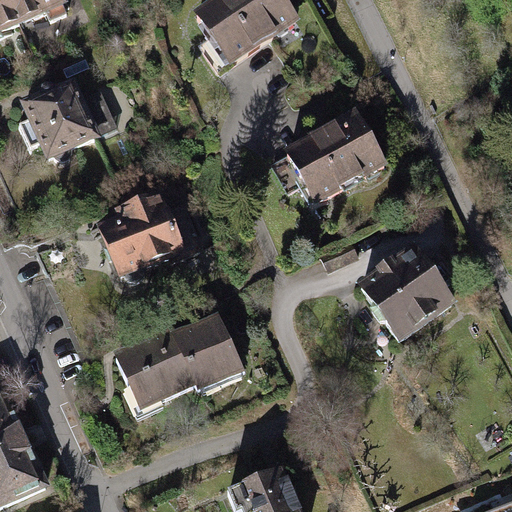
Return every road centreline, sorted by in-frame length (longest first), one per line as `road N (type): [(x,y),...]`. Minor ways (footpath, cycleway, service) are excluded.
road 1 (residential): [(511,306),(360,0)]
road 2 (residential): [(0,280),(105,511)]
